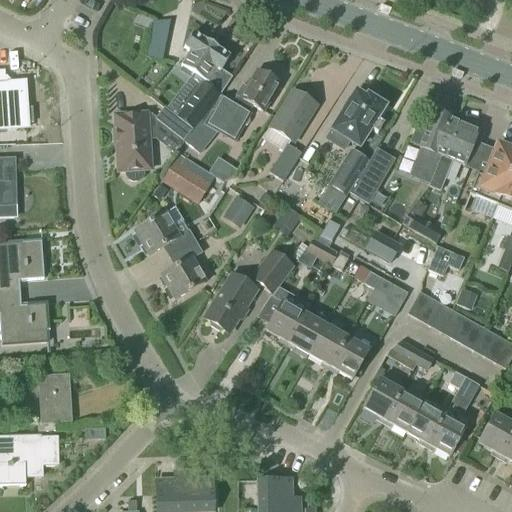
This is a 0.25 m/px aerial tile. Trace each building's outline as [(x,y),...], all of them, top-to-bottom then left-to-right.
[(180,69),(193,77),(165,112),(192,133),(231,79),(221,73),(230,60),(192,36),(183,50),(190,54),(180,69)] [(0,131),(26,130),(24,85),(4,86),(3,74),(0,74),(0,131)] [(262,115),(278,87),(255,74),(245,90),(240,87),(234,98),(235,99),(232,106),(220,99),(219,98),(231,80),(231,79),(192,133),(182,145),(199,158),(218,134),(234,144),(250,116),(248,115),(252,108),(262,115)] [(293,145),(316,108),(305,101),(305,98),(297,93),(295,94),(292,93),(269,129),(293,145)] [(364,102),(354,95),(325,142),(342,153),(347,144),(357,150),(383,110),(366,99),(364,102)] [(154,123),(182,145),(192,133),(165,112),(163,111),(154,123)] [(433,115),(424,136),(416,133),(411,145),(419,148),(418,151),(420,151),(408,180),(428,188),(427,190),(431,191),(456,127),(448,124),(449,122),(446,121),(446,117),(438,114),(436,117),(433,115)] [(114,119),(117,174),(125,174),(125,179),(128,182),(132,184),(136,184),(140,182),(142,177),(142,173),(149,172),(146,116),(114,119)] [(456,127),(431,191),(439,195),(451,164),(463,169),(474,141),(468,138),(470,132),(469,132),(469,128),(461,125),(459,128),(456,127)] [(511,149),(503,145),(501,149),(496,147),(483,179),(476,176),(468,197),(496,208),(511,168),(511,149)] [(268,175),(282,184),(301,156),(286,147),(268,175)] [(354,184),(347,196),(367,208),(374,195),(393,163),(375,153),(356,185),(354,184)] [(344,199),(366,166),(349,155),(327,189),(344,199)] [(159,185),(196,208),(210,187),(180,168),(183,163),(176,158),(159,185)] [(216,162),(208,176),(222,185),(231,181),(235,174),(216,162)] [(0,222),(14,222),(14,209),(13,164),(0,164),(0,222)] [(511,168),(496,208),(511,214),(511,168)] [(238,228),(251,208),(234,196),(221,217),(238,228)] [(286,209),(272,226),(285,236),(299,220),(286,209)] [(163,250),(169,260),(195,245),(188,234),(187,235),(181,226),(173,231),(164,216),(135,234),(149,258),(163,250)] [(401,227),(434,247),(441,235),(408,216),(401,227)] [(312,243),(305,254),(331,269),(337,258),(312,243)] [(0,297),(20,296),(19,283),(44,281),(42,256),(40,256),(39,244),(0,246),(0,297)] [(201,256),(195,245),(169,260),(175,270),(161,278),(175,303),(205,286),(191,262),(201,256)] [(437,250),(427,274),(442,280),(446,270),(458,275),(463,261),(437,250)] [(232,279),(205,322),(210,325),(211,329),(219,335),(223,334),(228,337),(255,295),(254,294),(259,287),(271,297),(291,270),(272,256),(252,282),(248,290),(232,279)] [(347,263),(337,258),(331,269),(340,274),(347,263)] [(362,287),(374,293),(380,282),(368,275),(362,287)] [(389,287),(380,282),(374,293),(382,297),(384,305),(398,313),(406,297),(389,287)] [(271,297),(255,320),(269,328),(265,335),(287,347),(303,318),(308,310),(275,291),(271,297)] [(417,324),(430,302),(418,295),(406,317),(417,324)] [(21,309),(20,296),(0,297),(0,335),(1,348),(47,345),(47,334),(50,333),(49,332),(47,332),(46,307),(21,309)] [(417,324),(428,330),(441,308),(430,302),(417,324)] [(428,330),(439,336),(452,314),(441,308),(428,330)] [(439,336),(450,342),(462,320),(452,314),(439,336)] [(325,330),(303,318),(287,347),(309,359),(325,330)] [(450,342),(461,349),(473,326),(462,320),(450,342)] [(461,349),(472,355),(484,333),(473,326),(461,349)] [(309,359),(330,371),(346,342),(325,330),(309,359)] [(472,355),(483,361),(495,339),(484,333),(472,355)] [(64,337),(64,347),(83,346),(82,336),(64,337)] [(483,361),(493,367),(506,344),(495,339),(483,361)] [(352,383),(368,354),(346,342),(330,371),(352,383)] [(511,348),(506,344),(493,367),(504,373),(511,358),(511,348)] [(417,370),(424,358),(411,351),(405,348),(402,346),(400,346),(389,353),(385,360),(411,374),(415,368),(417,370)] [(425,374),(431,363),(424,358),(417,370),(425,374)] [(407,438),(428,449),(466,382),(454,375),(447,387),(457,392),(442,419),(424,409),(407,438)] [(68,380),(37,381),(40,426),(37,426),(38,435),(60,434),(59,425),(71,425),(68,380)] [(450,461),(466,432),(454,425),(458,418),(460,419),(462,418),(478,389),(474,387),(466,382),(428,449),(450,461)] [(363,413),(386,426),(402,397),(379,384),(363,413)] [(386,426),(407,438),(424,409),(402,397),(386,426)] [(478,448),(500,460),(511,436),(511,427),(494,418),(478,448)] [(511,436),(500,460),(511,466),(511,436)] [(0,489),(25,489),(25,480),(41,480),(41,468),(57,468),(56,441),(40,442),(40,440),(41,440),(41,439),(0,439),(0,489)] [(185,511),(184,476),(175,476),(175,484),(156,485),(156,511),(185,511)] [(184,476),(185,511),(213,511),(212,483),(194,484),(193,476),(184,476)] [(259,511),(301,511),(301,503),(292,503),(291,484),(258,485),(259,511)]
